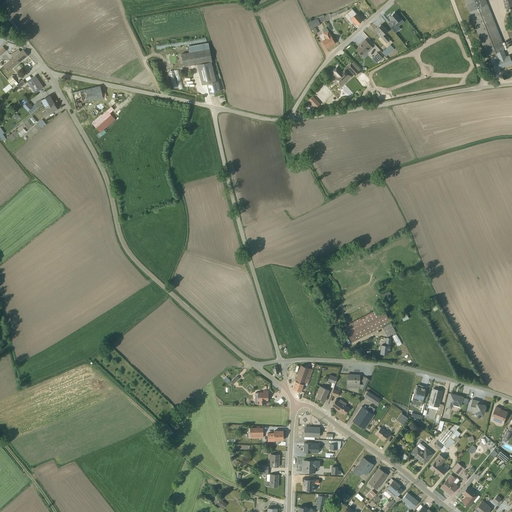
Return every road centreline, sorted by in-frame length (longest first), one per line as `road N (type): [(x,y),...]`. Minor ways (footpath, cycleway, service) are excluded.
road 1 (unclassified): [(47,72),(99,163),(129,254),(253,364)]
road 2 (unclassified): [(280,361),(212,107)]
road 3 (track): [(90,362),(204,469),(288,504)]
road 4 (unclassified): [(280,361),(383,364),(511,399)]
road 5 (unclassified): [(486,87),(288,120)]
road 6 (residential): [(293,403),(315,409),(452,511)]
road 7 (unclassified): [(212,107),(47,72)]
road 8 (unclassified): [(288,120),(320,67),(393,0)]
